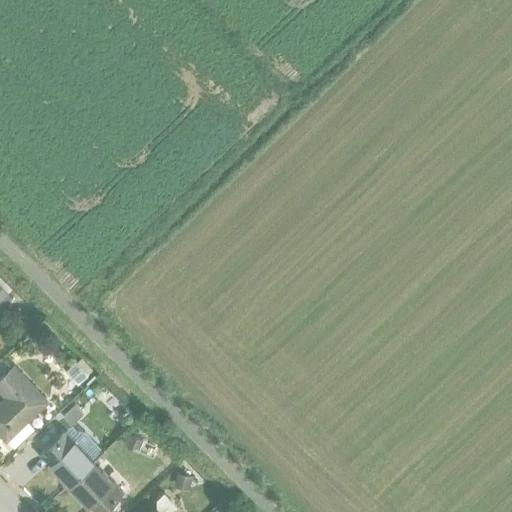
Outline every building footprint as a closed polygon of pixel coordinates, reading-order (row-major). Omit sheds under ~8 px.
[(67,367),(78,379),(88,371),(77,358),(67,367)] [(51,396),(16,359),(0,374),(0,388),(4,393),(0,397),(0,427),(8,436),(51,396)] [(74,420),(85,409),(76,400),(65,412),(74,420)] [(72,481),(98,457),(68,425),(42,449),(72,481)] [(100,511),(102,511),(128,489),(98,457),(72,481),(100,511)] [(193,472),(178,470),(176,483),(191,486),(193,472)] [(168,511),(159,503),(149,511),(168,511)]
